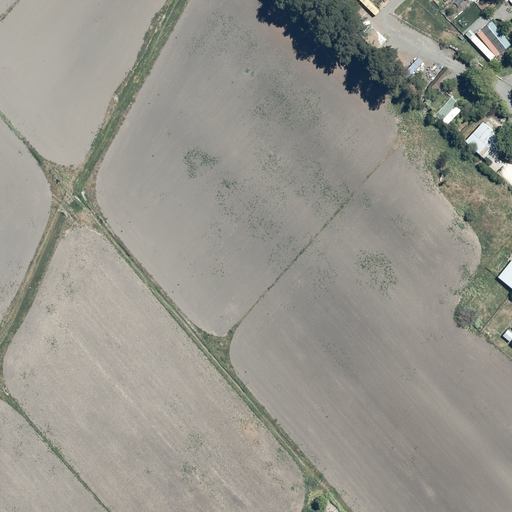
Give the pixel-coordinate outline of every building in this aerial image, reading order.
[(372,25),(355,43),(367,55),(372,50),(375,53),(388,40),(372,25)] [(411,82),(405,89),(421,104),(431,93),(425,87),(421,92),(411,82)] [(441,121),(447,127),(461,111),(455,105),(451,109),(445,104),(436,114),(443,120),(441,121)] [(483,122),(464,142),(482,160),(492,150),(486,145),(496,134),(483,122)] [(511,259),(496,279),(511,291),(511,259)]
